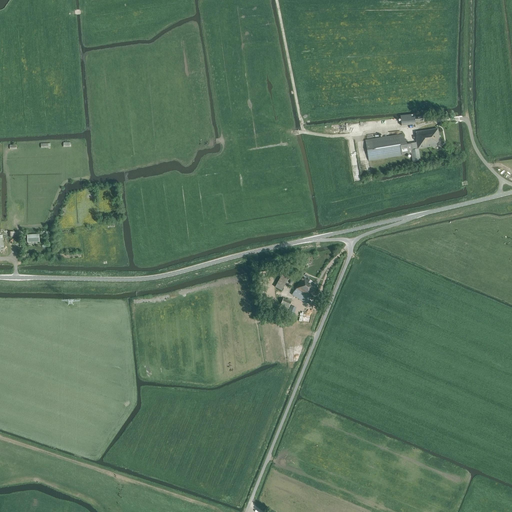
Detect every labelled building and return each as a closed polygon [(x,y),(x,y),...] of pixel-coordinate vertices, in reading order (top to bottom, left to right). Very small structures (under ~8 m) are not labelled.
[(400,116),(401,126),(415,124),(415,122),(423,122),(423,117),(415,118),(414,114),(400,116)] [(410,144),(406,144),(404,134),(365,141),(368,160),(402,155),(401,152),(411,150),(413,162),(420,161),(418,149),(440,145),(438,129),(416,132),(416,133),(416,137),(415,138),(416,143),(410,144)] [(39,234),(27,235),(28,243),(40,242),(39,234)] [(295,289),(292,295),(306,304),(318,287),(314,284),(314,283),(308,279),(309,277),(305,274),(303,277),(300,274),(292,287),(295,289)] [(282,291),(288,279),(282,275),(275,287),(282,291)] [(283,299),(281,304),(280,307),(288,311),(289,308),(291,302),(283,299)] [(291,306),(287,316),(292,318),(296,308),(291,306)]
